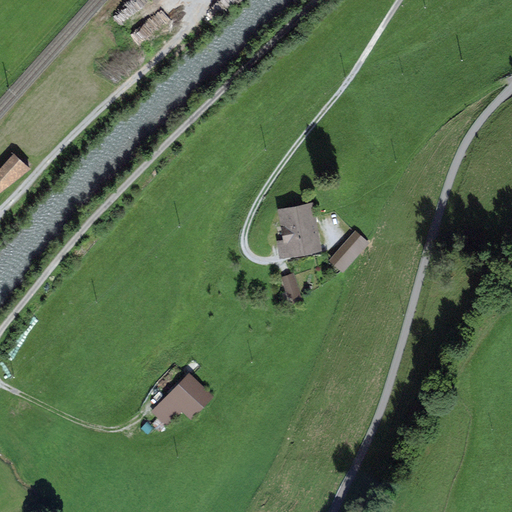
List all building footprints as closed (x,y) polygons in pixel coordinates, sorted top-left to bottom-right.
[(0,196),(34,170),(16,155),(0,173),(0,196)] [(314,217),(312,206),(280,211),(285,239),(279,240),(281,251),(315,245),(310,218),(314,217)] [(343,269),(366,243),(355,233),(331,259),(343,269)] [(300,299),(292,275),(283,278),(291,302),(300,299)] [(195,414),(211,397),(190,377),(155,413),(168,424),(185,405),(195,414)]
